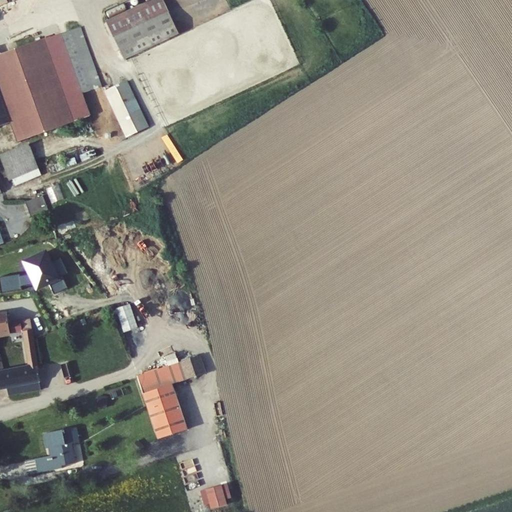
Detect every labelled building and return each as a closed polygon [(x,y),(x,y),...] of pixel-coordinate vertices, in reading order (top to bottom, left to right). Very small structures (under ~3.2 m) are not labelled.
[(177,34),(162,0),(139,0),(104,16),(122,58),(177,34)] [(99,81),(80,22),(44,34),(71,116),(87,110),(79,88),(99,81)] [(71,116),(44,34),(0,48),(0,98),(7,119),(13,135),(71,116)] [(146,122),(125,76),(102,87),(124,132),(146,122)] [(27,143),(0,153),(0,163),(5,178),(36,167),(27,143)] [(31,202),(18,206),(22,220),(35,216),(31,202)] [(4,316),(0,316),(0,336),(17,333),(31,331),(29,321),(6,325),(4,316)] [(31,331),(17,333),(19,345),(33,343),(31,331)] [(23,370),(37,367),(33,343),(19,345),(23,370)] [(176,400),(171,385),(205,374),(199,356),(137,377),(149,410),(176,400)] [(41,368),(46,384),(72,374),(66,359),(41,368)] [(0,377),(0,392),(4,392),(40,385),(38,371),(24,374),(0,377)] [(40,385),(4,392),(5,400),(42,393),(40,385)] [(159,440),(187,430),(176,400),(149,410),(159,440)] [(77,432),(44,441),(49,463),(34,466),(37,483),(75,474),(70,452),(81,449),(77,432)]
